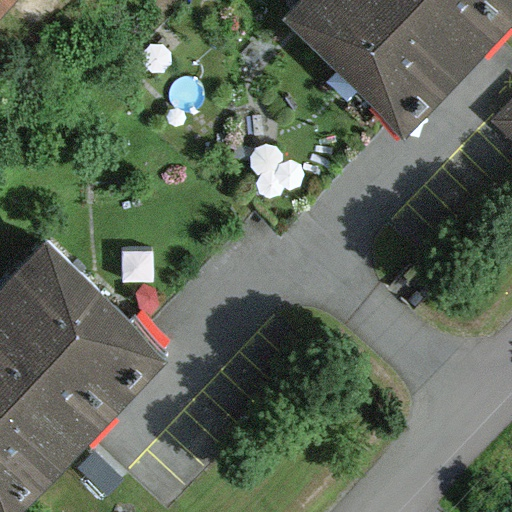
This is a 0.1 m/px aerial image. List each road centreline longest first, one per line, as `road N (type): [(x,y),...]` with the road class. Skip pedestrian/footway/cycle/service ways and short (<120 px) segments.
road 1 (residential): [(504,63),(303,261)]
road 2 (residential): [(303,261),(117,444)]
road 3 (residential): [(459,412),(303,261)]
road 4 (residential): [(459,412),(371,511)]
